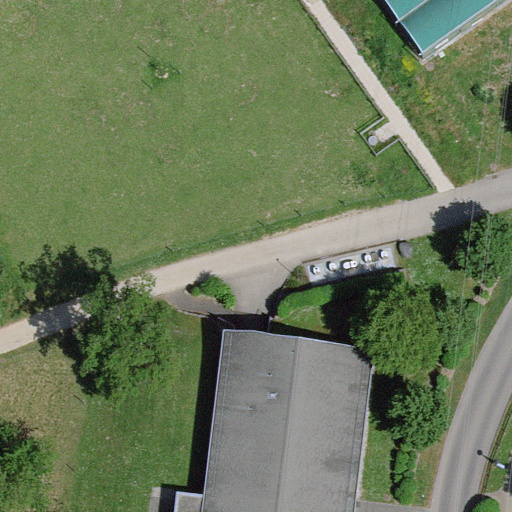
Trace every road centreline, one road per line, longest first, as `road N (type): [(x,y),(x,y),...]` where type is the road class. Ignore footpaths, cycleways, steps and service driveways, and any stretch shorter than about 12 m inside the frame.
road 1 (track): [(511,189),(0,345)]
road 2 (residential): [(464,511),(489,422),(511,375)]
